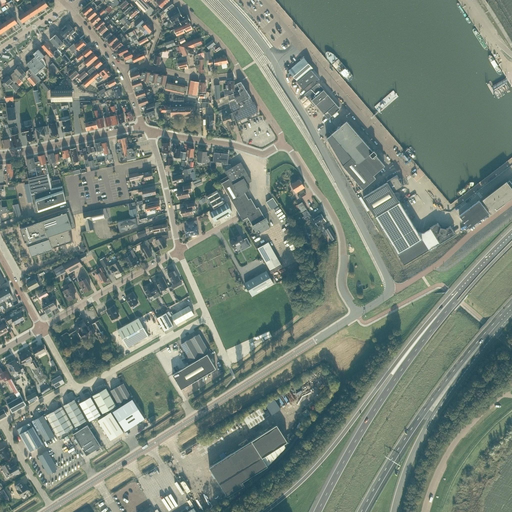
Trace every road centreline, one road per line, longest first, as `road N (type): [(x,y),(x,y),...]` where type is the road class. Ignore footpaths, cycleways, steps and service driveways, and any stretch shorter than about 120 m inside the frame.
road 1 (tertiary): [(52,508),(357,314)]
road 2 (motorway): [(460,294),(321,460),(264,511)]
road 3 (motorway): [(460,294),(396,374),(317,511)]
road 4 (unclassified): [(390,288),(275,67)]
road 5 (motorway): [(361,511),(411,429),(496,319)]
road 6 (motorway): [(392,511),(415,445),(496,319)]
road 7 (tertiary): [(357,314),(341,288),(338,225),(282,145)]
road 8 (residential): [(52,508),(3,424),(70,385)]
road 9 (unclassified): [(405,171),(302,46)]
road 10 (residential): [(40,328),(179,250)]
road 11 (unclassified): [(70,385),(81,387),(207,317)]
road 12 (unclassified): [(423,511),(454,443),(511,387)]
road 13 (unclassified): [(390,288),(433,267),(511,202)]
road 14 (unknown): [(407,179),(415,215),(427,220),(457,213),(511,171)]
road 15 (tertiary): [(140,128),(0,156)]
road 16 (tertiary): [(282,145),(259,155),(150,130)]
road 17 (unclassified): [(179,250),(150,130)]
